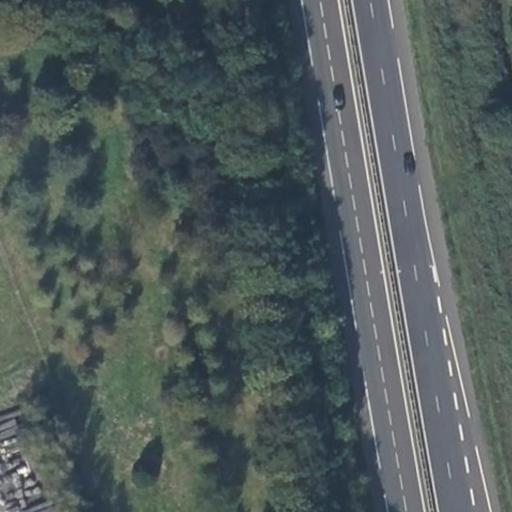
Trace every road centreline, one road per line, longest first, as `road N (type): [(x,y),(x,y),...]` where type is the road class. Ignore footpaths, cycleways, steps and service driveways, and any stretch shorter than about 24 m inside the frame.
road 1 (trunk): [(320,0),(406,511)]
road 2 (trunk): [(456,511),(370,0)]
